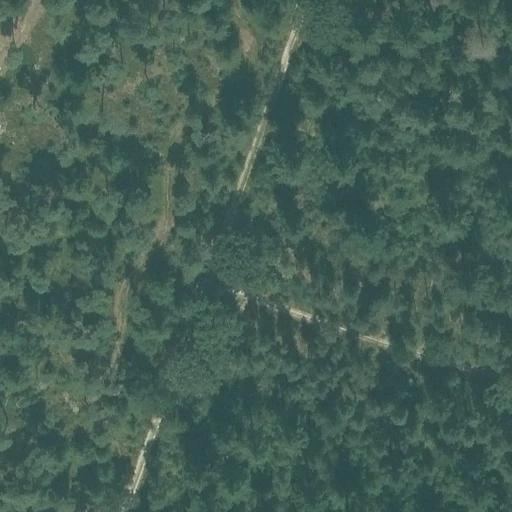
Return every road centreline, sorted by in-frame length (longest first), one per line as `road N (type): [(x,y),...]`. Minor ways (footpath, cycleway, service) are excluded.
road 1 (track): [(329,0),(133,511)]
road 2 (track): [(511,376),(221,286)]
